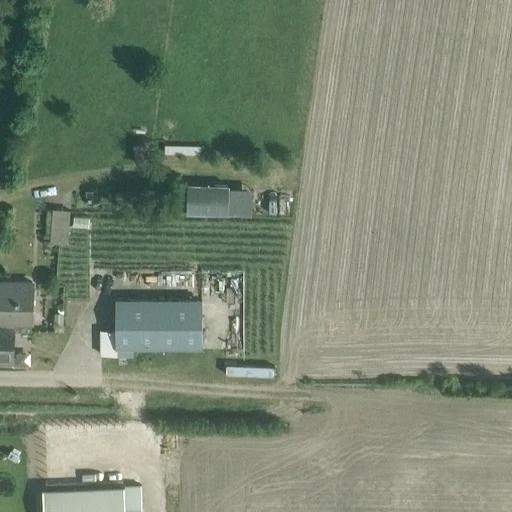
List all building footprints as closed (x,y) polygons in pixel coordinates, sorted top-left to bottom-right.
[(149,141),(134,143),(137,164),(153,161),(149,141)] [(254,214),(255,185),(191,183),(190,212),(254,214)] [(54,207),(53,239),(71,240),(72,208),(54,207)] [(32,282),(0,282),(0,291),(0,329),(14,329),(14,331),(32,331),(32,282)] [(117,346),(202,346),(202,300),(116,301),(116,330),(101,330),(101,354),(117,354),(117,346)] [(0,329),(0,361),(14,361),(14,331),(14,329),(0,329)] [(114,466),(130,465),(129,427),(113,427),(114,466)] [(152,454),(164,454),(163,428),(151,428),(152,454)] [(51,467),(65,467),(64,430),(50,431),(51,467)] [(100,468),(59,468),(59,480),(100,480),(100,468)] [(142,511),(142,485),(124,486),(63,488),(43,489),(43,511),(142,511)]
